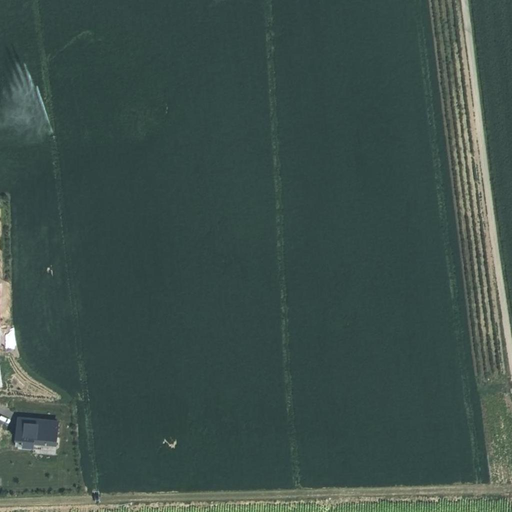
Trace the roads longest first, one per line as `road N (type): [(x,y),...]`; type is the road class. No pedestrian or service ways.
road 1 (track): [(0,502),(511,487)]
road 2 (track): [(464,0),(511,321)]
